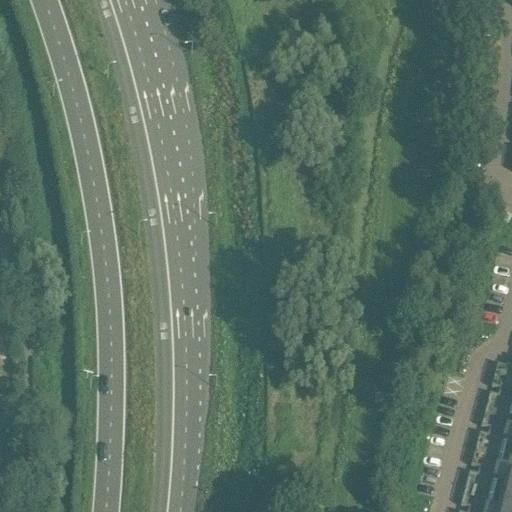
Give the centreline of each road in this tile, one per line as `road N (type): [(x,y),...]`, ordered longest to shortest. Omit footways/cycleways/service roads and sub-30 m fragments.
road 1 (primary): [(41,0),(85,139),(104,259),(105,511)]
road 2 (primary): [(179,511),(178,246),(151,89),(123,0)]
road 3 (residential): [(511,319),(506,343),(485,361),(444,511)]
road 4 (residential): [(499,0),(511,54),(497,171),(511,183)]
